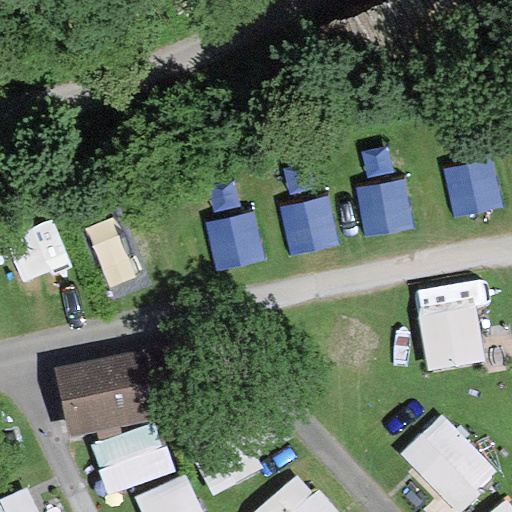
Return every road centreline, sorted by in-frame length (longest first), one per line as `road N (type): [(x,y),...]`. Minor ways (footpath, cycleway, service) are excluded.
road 1 (track): [(0,110),(137,77),(293,0)]
road 2 (track): [(382,511),(205,311)]
road 3 (track): [(86,511),(13,353)]
